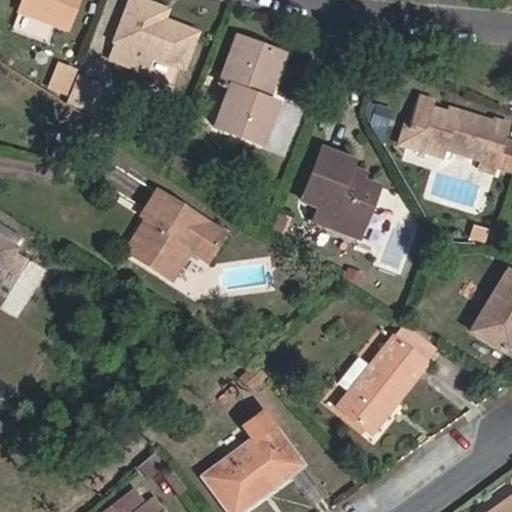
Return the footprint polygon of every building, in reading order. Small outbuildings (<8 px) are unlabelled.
[(80,0),(25,0),(19,17),(68,35),(80,0)] [(153,60),(186,72),(198,38),(164,25),(168,15),(134,2),(117,47),(119,47),(113,64),(147,76),(153,60)] [(268,93),(272,95),(287,58),(241,40),(223,89),(234,93),(220,129),(265,146),(280,106),(269,102),(265,101),(268,93)] [(60,61),(51,85),(69,92),(79,68),(60,61)] [(106,90),(80,80),(70,106),(96,116),(106,90)] [(422,100),(421,105),(438,110),(439,106),(422,100)] [(421,105),(411,131),(415,133),(409,150),(446,163),(449,155),(482,166),(480,174),(496,180),(499,170),(509,141),(511,136),(496,131),(463,120),(462,124),(452,120),(436,114),(438,110),(421,105)] [(496,131),(511,136),(511,132),(511,131),(498,127),(496,131)] [(415,133),(411,131),(408,130),(402,147),(409,150),(415,133)] [(511,141),(509,141),(499,170),(511,174),(511,141)] [(354,179),(357,171),(360,163),(329,151),(309,204),(324,210),(337,215),(332,228),(366,240),(384,189),(368,184),(354,179)] [(176,167),(198,175),(202,163),(181,155),(176,167)] [(371,176),(357,171),(354,179),(368,184),(371,176)] [(147,220),(127,253),(172,280),(193,248),(210,259),(225,234),(157,191),(146,209),(155,214),(150,221),(147,220)] [(141,216),(147,220),(150,221),(155,214),(146,209),(141,216)] [(337,215),(324,210),(320,223),(332,228),(337,215)] [(16,247),(0,236),(0,263),(4,266),(16,247)] [(511,278),(478,333),(511,355),(511,278)] [(397,325),(387,340),(421,365),(432,351),(397,325)] [(421,365),(387,340),(330,411),(359,433),(379,407),(376,404),(381,397),(390,405),(421,365)] [(379,407),(359,433),(365,437),(390,405),(381,397),(376,404),(379,407)] [(222,511),(241,511),(260,498),(255,492),(281,471),(286,478),(301,467),(257,414),(239,428),(250,442),(199,481),(222,511)] [(255,492),(260,498),(286,478),(281,471),(255,492)] [(138,511),(141,510),(130,496),(110,511),(138,511)] [(511,511),(511,496),(489,511),(511,511)]
